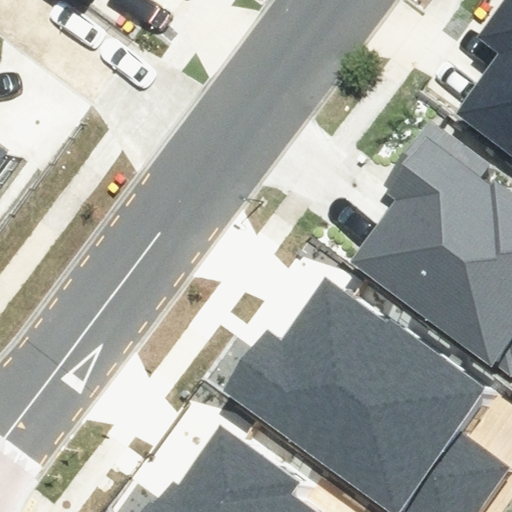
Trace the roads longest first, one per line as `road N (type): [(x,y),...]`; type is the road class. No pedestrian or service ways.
road 1 (residential): [(0,443),(214,155)]
road 2 (residential): [(10,0),(214,155)]
road 3 (residential): [(214,155),(333,0)]
